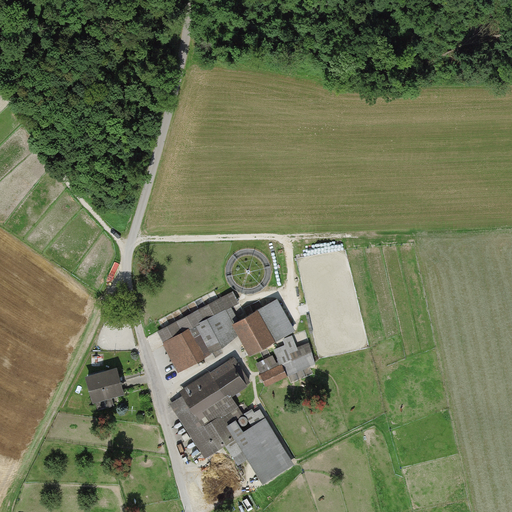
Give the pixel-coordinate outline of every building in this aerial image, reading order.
[(158,334),(179,369),(236,336),(230,324),(240,318),(226,295),(158,334)] [(230,324),(236,336),(248,357),(294,330),(275,298),(240,318),(230,324)] [(263,375),(267,385),(316,368),(307,342),(277,352),(282,368),(263,375)] [(247,384),(231,361),(170,402),(207,456),(233,438),(225,427),(241,416),(228,397),(247,384)] [(91,400),(120,395),(116,370),(87,375),(91,400)] [(241,416),(225,427),(233,438),(264,483),(295,463),(256,406),(241,416)]
